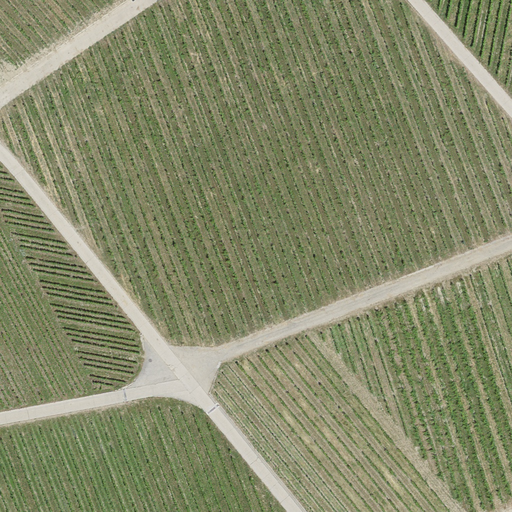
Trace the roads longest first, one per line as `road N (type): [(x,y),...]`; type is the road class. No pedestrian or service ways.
road 1 (track): [(511,109),(414,0),(143,0),(0,98)]
road 2 (track): [(511,243),(162,384),(0,416)]
road 3 (track): [(298,511),(0,151)]
